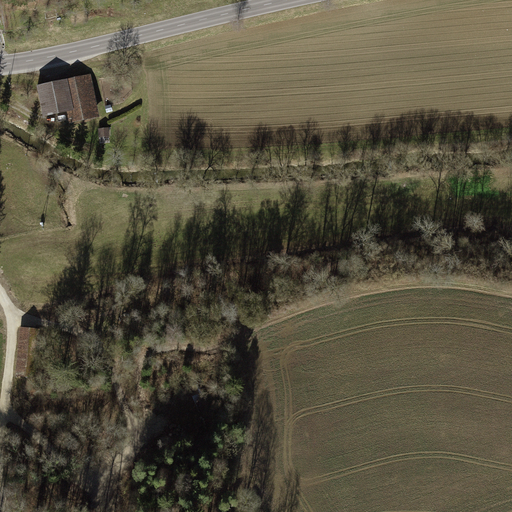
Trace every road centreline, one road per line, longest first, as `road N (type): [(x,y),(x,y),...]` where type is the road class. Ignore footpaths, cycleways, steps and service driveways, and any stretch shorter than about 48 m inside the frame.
road 1 (track): [(5,403),(50,451),(100,477),(119,470),(148,412),(137,369),(153,348),(213,347),(234,336)]
road 2 (primary): [(291,0),(0,65)]
road 3 (track): [(14,318),(78,329),(105,350),(135,435)]
